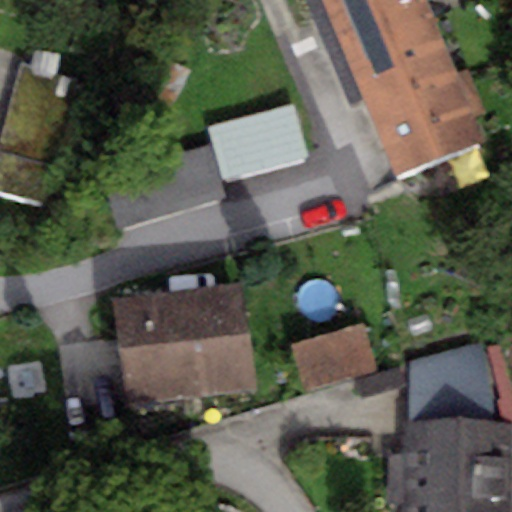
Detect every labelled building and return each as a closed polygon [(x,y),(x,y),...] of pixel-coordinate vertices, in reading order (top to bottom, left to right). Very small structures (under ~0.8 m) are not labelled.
[(315,0),(395,200),(479,167),(466,134),(482,127),(464,82),(447,89),(411,0),(315,0)] [(75,86),(20,72),(0,148),(0,198),(42,210),(75,86)] [(207,150),(98,184),(113,230),(221,195),(207,150)] [(243,286),(118,301),(131,403),(256,388),(243,286)] [(362,325),(297,345),(309,383),(374,363),(362,325)] [(413,360),(411,422),(496,422),(492,337),(413,360)] [(399,366),(352,379),(357,398),(405,386),(399,366)] [(411,422),(404,422),(404,454),(388,454),(387,505),(404,505),(404,511),(510,511),(511,423),(496,422),(411,422)]
